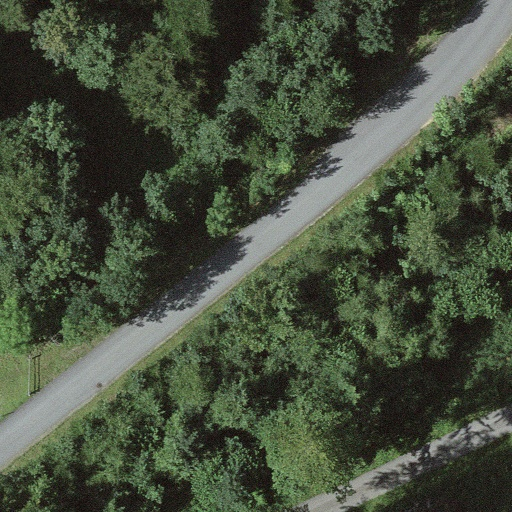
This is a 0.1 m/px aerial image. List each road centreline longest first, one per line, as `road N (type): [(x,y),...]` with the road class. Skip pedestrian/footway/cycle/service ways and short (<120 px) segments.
road 1 (unclassified): [(0,456),(308,201),(495,27),(504,0)]
road 2 (unclassified): [(511,421),(316,511)]
